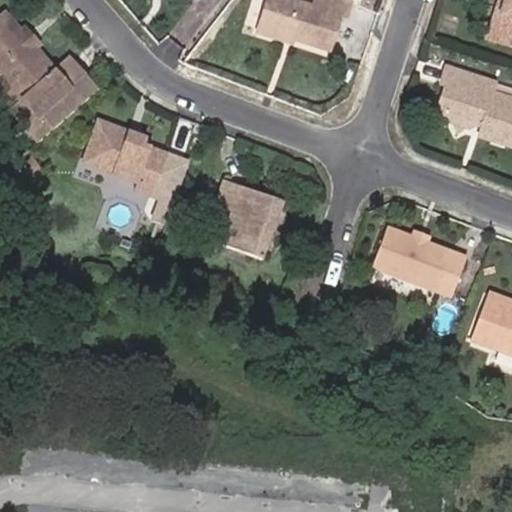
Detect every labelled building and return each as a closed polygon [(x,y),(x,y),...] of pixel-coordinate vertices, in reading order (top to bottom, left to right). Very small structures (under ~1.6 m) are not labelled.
[(347,20),(352,4),(338,0),(317,0),(315,9),(286,0),(269,0),(258,34),(292,45),(293,41),(328,52),(340,17),(347,20)] [(507,0),(499,0),(487,42),(507,47),(511,31),(511,19),(503,16),(507,0)] [(511,0),(507,0),(503,16),(511,19),(511,31),(507,47),(511,48),(511,0)] [(22,37),(4,15),(0,18),(0,80),(11,93),(18,102),(23,107),(20,109),(20,115),(27,122),(37,123),(59,103),(55,98),(66,88),(57,79),(35,52),(33,53),(25,53),(19,45),(20,39),(22,37)] [(27,33),(22,37),(20,39),(19,45),(25,53),(33,53),(35,52),(40,48),(27,33)] [(75,64),(57,79),(66,88),(55,98),(59,103),(37,123),(27,122),(20,115),(20,109),(10,117),(34,145),(97,90),(75,64)] [(478,91),(481,85),(446,73),(441,89),(448,92),(442,110),(445,116),(448,117),(451,123),(467,129),(476,126),(486,129),(482,141),(509,150),(511,140),(511,102),(494,96),(478,91)] [(11,93),(2,83),(0,84),(0,98),(9,109),(18,102),(11,93)] [(496,89),(481,85),(478,91),(494,96),(496,89)] [(168,156),(146,150),(125,144),(127,137),(98,129),(85,172),(140,188),(138,196),(154,201),(168,156)] [(146,150),(147,144),(127,137),(125,144),(146,150)] [(30,159),(18,170),(34,188),(47,178),(30,159)] [(29,204),(19,179),(3,185),(14,210),(19,208),(29,204)] [(261,263),(284,206),(224,182),(213,208),(230,215),(218,246),(261,263)] [(29,204),(19,208),(24,221),(34,216),(29,204)] [(414,246),(412,243),(385,232),(371,270),(450,301),(465,263),(426,248),(422,250),(414,246)] [(415,237),(412,243),(414,246),(422,250),(426,248),(428,242),(415,237)] [(511,302),(487,293),(485,299),(511,309),(511,302)] [(511,309),(485,299),(469,339),(511,355),(511,309)]
